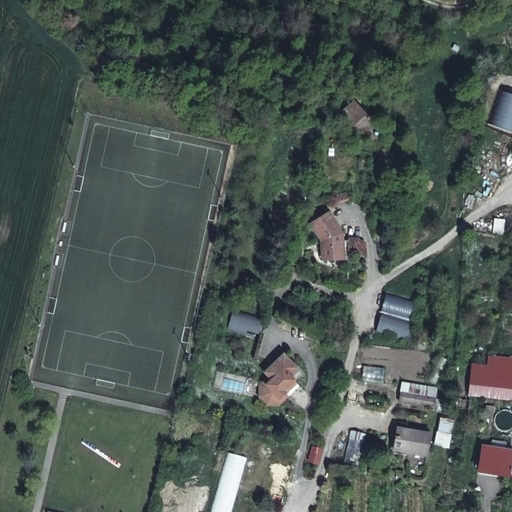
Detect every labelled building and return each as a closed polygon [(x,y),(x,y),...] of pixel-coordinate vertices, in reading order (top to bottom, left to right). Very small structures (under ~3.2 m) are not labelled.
[(323,207),(307,220),(319,235),(320,249),(331,256),(342,255),(340,228),(323,207)] [(300,376),(287,362),(268,380),(275,387),(267,395),(266,403),(272,409),(280,409),(289,401),(286,398),(297,388),(292,383),(300,376)] [(511,370),(473,366),(469,397),(511,402),(511,370)] [(440,389),(406,386),(406,395),(438,399),(440,389)] [(286,398),(289,401),(300,391),(297,388),(286,398)] [(266,403),(267,395),(264,392),(263,404),(270,412),(281,413),(291,404),(289,401),(280,409),(272,409),(266,403)] [(434,442),(401,437),(398,461),(431,466),(434,442)] [(360,476),(369,443),(354,440),(347,473),(360,476)] [(511,460),(511,449),(481,445),(477,472),(510,476),(511,460)] [(302,463),(313,466),(316,455),(306,452),(302,463)]
